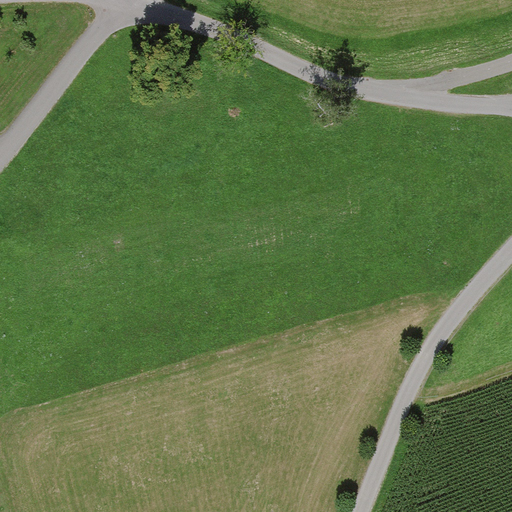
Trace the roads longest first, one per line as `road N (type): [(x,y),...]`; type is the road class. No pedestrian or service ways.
road 1 (track): [(511,107),(341,85),(129,0)]
road 2 (track): [(367,511),(439,340),(511,253)]
road 3 (residential): [(0,153),(123,0)]
